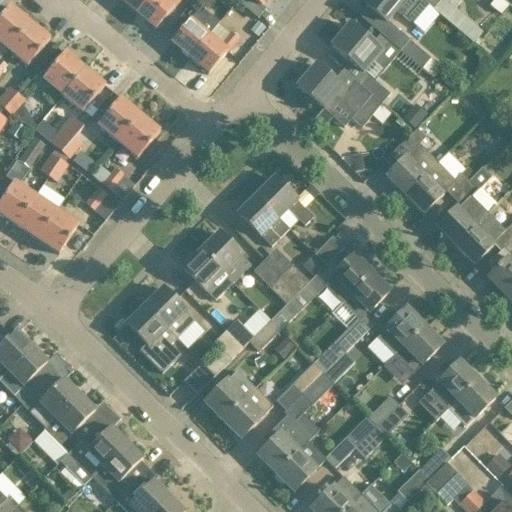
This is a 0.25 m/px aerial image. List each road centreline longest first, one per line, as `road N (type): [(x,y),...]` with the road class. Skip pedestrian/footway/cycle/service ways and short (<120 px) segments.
road 1 (residential): [(511,364),(244,95)]
road 2 (residential): [(246,505),(57,313)]
road 3 (residential): [(57,313),(214,126)]
road 4 (residential): [(214,126),(58,0)]
road 5 (residential): [(244,95),(323,0)]
